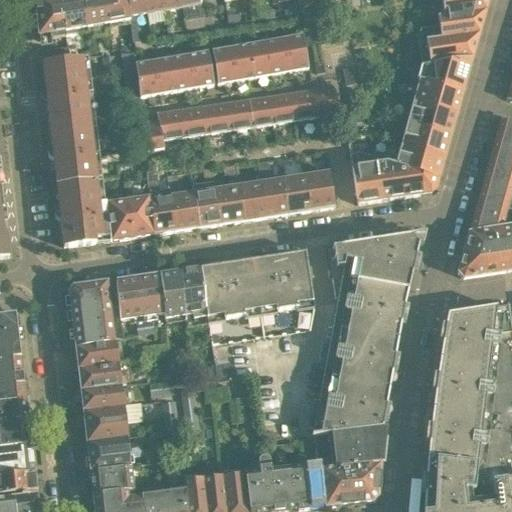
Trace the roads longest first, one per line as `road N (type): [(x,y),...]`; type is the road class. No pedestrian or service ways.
road 1 (residential): [(33,275),(349,227)]
road 2 (residential): [(15,0),(28,126),(16,155),(33,275)]
road 3 (residential): [(65,511),(33,275)]
road 4 (tertiary): [(397,511),(425,298)]
